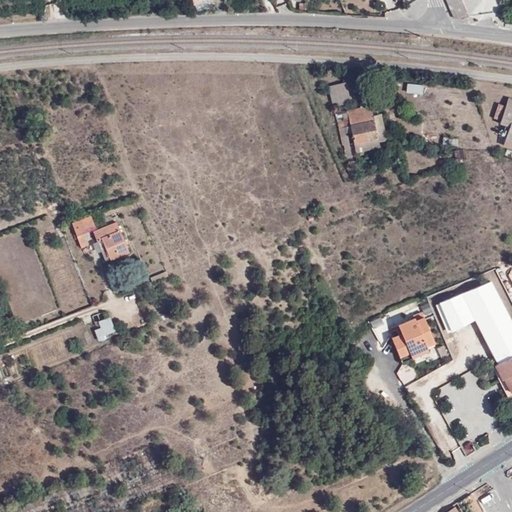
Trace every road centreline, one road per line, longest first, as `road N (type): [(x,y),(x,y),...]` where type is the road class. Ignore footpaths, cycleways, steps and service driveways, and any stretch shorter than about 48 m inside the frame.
road 1 (residential): [(0,69),(225,57),(511,79)]
road 2 (unclassified): [(446,29),(278,18),(0,32)]
